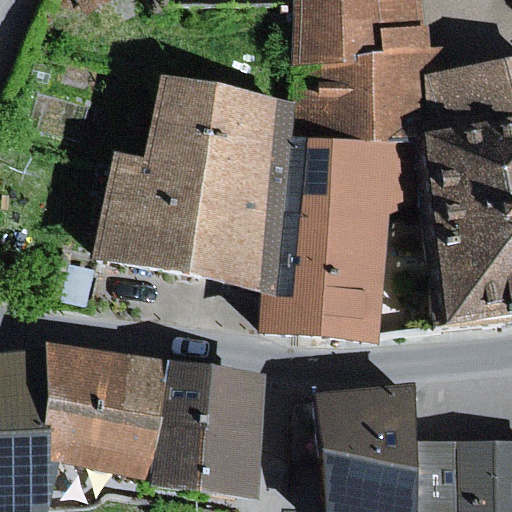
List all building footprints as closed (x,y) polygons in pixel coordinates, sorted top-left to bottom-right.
[(106,0),(69,0),(81,19),(108,3),(106,0)] [(369,0),(287,0),(283,66),(293,69),(289,140),(397,147),(415,137),(412,32),(369,32),(369,0)] [(369,0),(369,32),(412,32),(411,0),(369,0)] [(511,25),(508,12),(412,32),(415,137),(511,117),(511,25)] [(280,106),(144,74),(124,161),(95,157),(77,258),(240,299),(272,303),(289,140),(276,139),(280,106)] [(401,206),(413,334),(511,317),(511,117),(415,137),(397,147),(401,206)] [(272,303),(240,299),(238,337),(358,348),(371,217),(401,206),(397,147),(289,140),(272,303)] [(89,272),(65,266),(55,304),(79,310),(89,272)] [(32,345),(33,354),(31,466),(127,485),(151,364),(32,345)] [(0,356),(0,511),(32,511),(31,466),(33,354),(0,356)] [(191,372),(151,364),(127,485),(126,491),(174,498),(191,372)] [(248,379),(191,372),(174,498),(237,502),(248,379)] [(399,389),(299,394),(301,511),(397,511),(398,443),(399,389)] [(511,511),(511,443),(398,443),(397,511),(511,511)]
